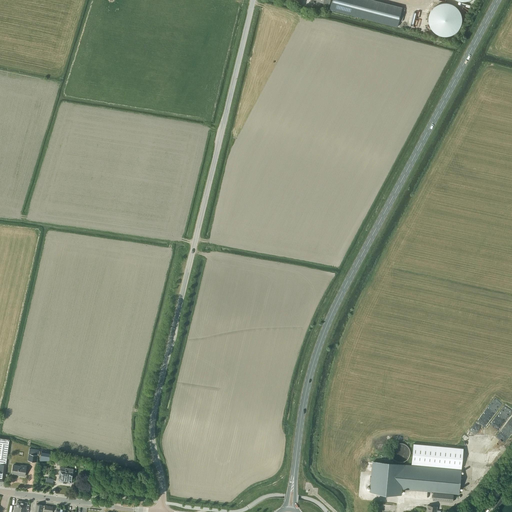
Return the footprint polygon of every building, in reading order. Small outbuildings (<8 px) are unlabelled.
[(316,0),(316,1),(329,4),(330,0),(331,0),(329,9),(397,27),(402,7),(374,0),(316,0)] [(428,17),(428,19),(428,21),(429,22),(429,24),(429,25),(430,27),(431,28),(432,29),(433,31),(434,32),(435,33),(437,34),(438,34),(439,35),(441,35),(443,36),(444,36),(446,36),(447,36),(449,35),(450,35),(452,34),(453,34),(455,33),(456,32),(457,31),(458,29),(459,28),(460,27),(461,25),(461,24),(461,22),(462,21),(462,19),(462,17),(461,16),(461,14),(461,13),(460,11),(459,10),(458,9),(457,7),(456,6),(455,5),(453,5),(452,4),(450,3),(449,3),(447,2),(446,2),(444,2),(443,2),(441,3),(439,3),(438,4),(437,5),(435,5),(434,6),(433,7),(432,9),(431,10),(430,11),(429,13),(429,14),(429,16),(428,17)] [(0,463),(6,464),(9,439),(0,437),(0,463)] [(410,454),(410,452),(410,450),(409,449),(408,447),(406,445),(405,444),(403,443),(400,443),(398,443),(397,444),(395,444),(394,446),(393,446),(392,448),(391,449),(391,451),(391,452),(391,454),(391,455),(391,457),(392,457),(393,459),(394,460),(396,461),(397,462),(399,462),(401,462),(402,462),(403,462),(405,461),(407,459),(409,457),(410,454)] [(461,469),(463,448),(413,444),(411,464),(458,468),(461,469)] [(39,449),(29,448),(27,461),(37,462),(39,449)] [(401,489),(429,491),(459,494),(461,469),(460,469),(461,469),(458,468),(457,469),(395,463),(373,461),(370,492),(400,494),(401,489)] [(25,476),(26,466),(20,465),(20,466),(13,465),(12,473),(18,474),(18,475),(25,476)] [(73,472),(73,469),(61,467),(60,470),(58,481),(71,483),(73,472)] [(452,502),(453,494),(433,492),(433,500),(452,502)] [(496,509),(504,498),(499,494),(491,505),(496,509)] [(28,509),(29,505),(27,505),(27,502),(17,501),(16,506),(15,506),(13,511),(26,511),(27,509),(28,509)]
